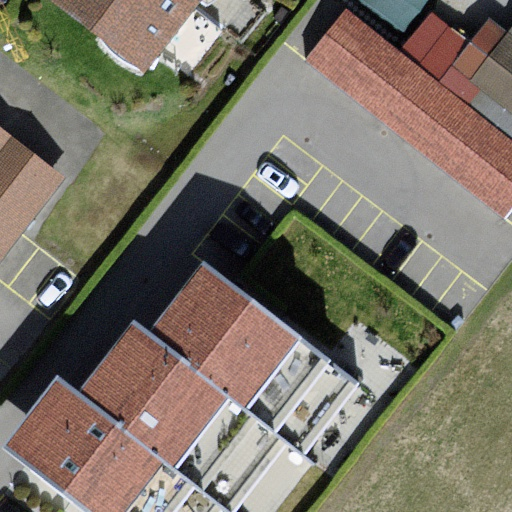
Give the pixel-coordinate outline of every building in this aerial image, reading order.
[(214,0),(45,0),(35,13),(147,87),(214,0)] [(376,0),(403,19),(417,0),(376,0)] [(511,36),(470,92),(511,124),(511,36)] [(0,136),(0,270),(58,183),(0,136)] [(235,406),(257,421),(314,341),(195,255),(90,401),(62,381),(6,458),(81,511),(139,511),(170,470),(183,479),(235,406)]
